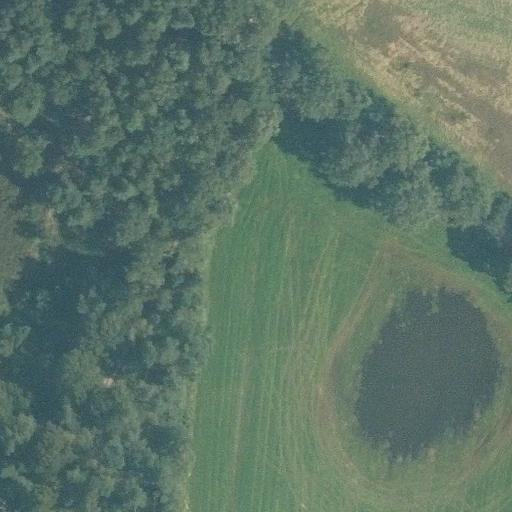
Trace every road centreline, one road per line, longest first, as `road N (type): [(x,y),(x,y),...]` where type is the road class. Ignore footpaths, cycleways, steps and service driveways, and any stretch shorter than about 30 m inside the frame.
road 1 (track): [(275,69),(82,412),(35,511)]
road 2 (track): [(511,240),(275,69)]
